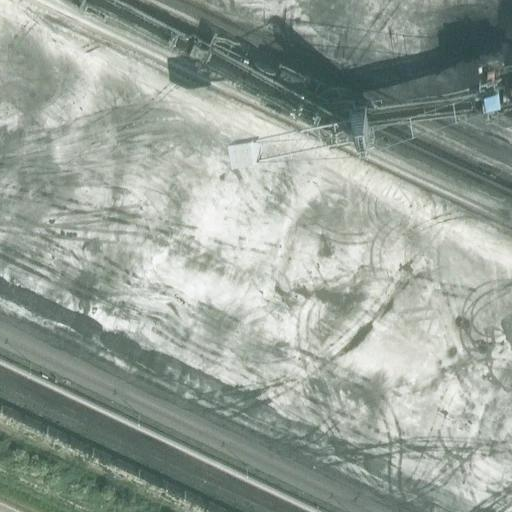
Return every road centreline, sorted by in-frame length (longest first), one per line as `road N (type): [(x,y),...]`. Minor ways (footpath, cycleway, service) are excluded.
road 1 (track): [(19,0),(511,228)]
road 2 (track): [(352,511),(0,343)]
